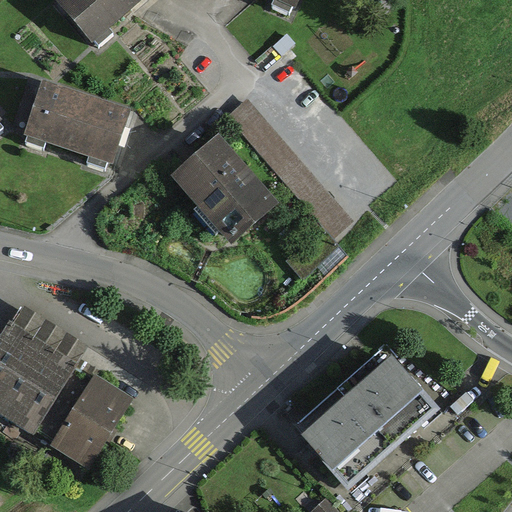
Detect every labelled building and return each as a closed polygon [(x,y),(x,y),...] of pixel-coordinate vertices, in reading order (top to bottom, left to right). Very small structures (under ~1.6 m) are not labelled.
[(149,0),(153,0),(156,2),(158,0),(67,0),(70,3),(65,7),(102,50),(118,36),(113,31),(149,0)] [(299,0),(251,0),(291,18),(299,0)] [(141,108),(51,79),(33,135),(36,136),(33,143),(51,148),(53,141),(95,154),(92,165),(109,171),(113,160),(123,163),(141,108)] [(356,225),(248,102),(228,120),(336,242),(356,225)] [(9,116),(0,105),(0,135),(11,126),(5,120),(9,116)] [(276,214),(217,145),(180,176),(239,245),(276,214)] [(311,240),(289,261),(309,282),(331,261),(311,240)] [(93,346),(27,305),(15,324),(14,323),(0,345),(0,411),(97,471),(140,400),(82,365),(93,346)] [(354,487),(448,405),(437,393),(393,343),(314,412),(299,425),(354,487)] [(319,498),(312,504),(318,511),(342,511),(326,493),(319,498)]
